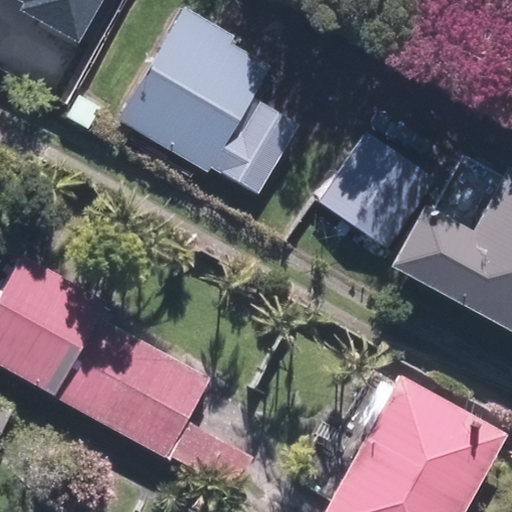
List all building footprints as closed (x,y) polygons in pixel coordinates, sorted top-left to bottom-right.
[(26,0),(27,0),(22,10),(80,41),(102,0),(26,0)] [(173,7),(110,117),(245,194),(285,125),(240,99),(258,67),(220,45),(225,37),(173,7)] [(420,174),(357,133),(313,201),(377,241),(420,174)] [(408,206),(376,264),(511,337),(511,179),(492,169),(457,233),(408,206)] [(8,259),(0,273),(0,370),(223,491),(242,455),(179,421),(203,377),(88,314),(93,305),(8,259)] [(453,511),(495,437),(389,379),(314,511),(453,511)]
